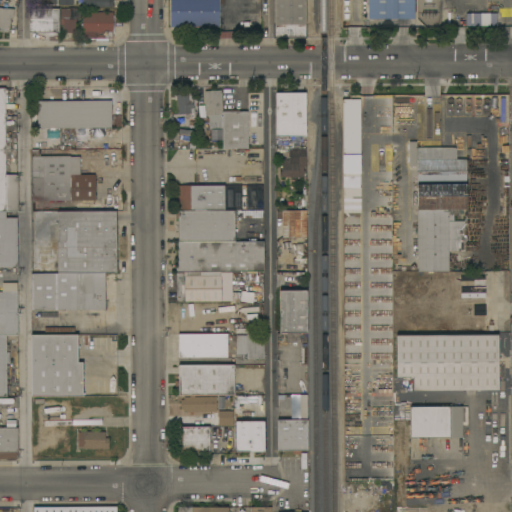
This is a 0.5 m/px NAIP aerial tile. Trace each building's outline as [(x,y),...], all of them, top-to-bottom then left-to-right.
[(170,28),(169,0),(223,0),(223,5),(219,5),(219,28),(170,28)] [(305,0),(306,38),(274,39),(273,0),(305,0)] [(413,0),(414,19),(367,20),(367,0),(413,0)] [(0,4),(6,5),(6,9),(14,9),(13,19),(10,18),(9,29),(8,33),(0,32),(0,4)] [(80,20),(76,20),(76,33),(62,33),(62,25),(60,25),(60,9),(69,9),(69,8),(80,8),(80,20)] [(29,33),(29,9),(59,9),(59,33),(29,33)] [(113,35),(113,39),(108,39),(108,41),(95,42),(95,39),(93,39),(93,40),(90,40),(90,39),(86,39),(86,40),(82,40),(82,28),(81,28),(81,24),(82,24),(82,12),(89,12),(89,10),(94,10),(94,13),(113,12),(113,26),(113,34),(113,35)] [(496,26),(466,26),(466,13),(496,13),(496,26)] [(275,93),(288,93),(288,87),(303,87),(303,93),(306,93),(306,141),(302,141),(302,136),(275,136),(275,93)] [(0,212),(0,88),(15,88),(16,103),(5,103),(5,143),(10,143),(10,148),(11,148),(11,152),(10,152),(10,159),(5,159),(6,175),(17,175),(18,212),(5,212),(0,212)] [(222,129),(210,130),(209,116),(206,116),(204,91),(221,90),(222,110),(222,129)] [(175,93),(192,91),(192,94),(196,93),(197,103),(193,103),(194,113),(178,115),(175,93)] [(342,100),(360,100),(360,156),(343,156),(342,100)] [(111,101),(111,128),(37,128),(37,101),(111,101)] [(239,109),(239,112),(247,112),(248,149),(222,149),(222,129),(222,110),(239,109)] [(416,147),(456,147),(456,159),(465,159),(466,210),(453,210),(453,221),(464,221),(465,251),(448,251),(448,272),(417,272),(416,147)] [(31,150),(69,150),(69,157),(70,157),(80,157),(80,175),(95,175),(95,200),(93,200),(93,203),(84,203),(84,201),(61,201),(61,211),(33,211),(33,210),(32,210),(32,207),(37,207),(37,205),(42,205),(42,201),(31,201),(31,150)] [(306,167),(303,167),(303,177),(298,177),(279,177),(279,172),(282,172),(282,158),(285,158),(285,160),(288,160),(288,150),(290,150),(306,150),(306,167)] [(342,171),(342,160),(360,160),(360,171),(342,171)] [(176,211),(176,186),(195,186),(195,173),(224,173),(224,211),(178,211),(176,211)] [(342,173),(359,173),(359,185),(347,185),(347,184),(342,184),(342,173)] [(261,210),(262,186),(245,185),(245,210),(261,210)] [(342,187),(360,187),(360,197),(352,197),(352,199),(342,199),(342,187)] [(343,213),(343,202),(360,201),(360,213),(343,213)] [(58,273),(58,250),(51,250),(51,242),(57,242),(57,212),(102,211),(102,206),(115,206),(115,211),(116,211),(116,273),(104,273),(58,273)] [(282,211),(306,210),(306,238),(282,238),(282,211)] [(234,211),(234,242),(178,242),(178,211),(224,211),(234,211)] [(5,218),(17,218),(17,267),(0,267),(0,212),(5,212),(5,218)] [(489,263),(490,252),(498,252),(498,241),(508,241),(508,264),(489,263)] [(178,242),(234,242),(263,242),(263,272),(232,272),(178,272),(178,242)] [(302,244),(303,256),(295,256),(295,244),(302,244)] [(232,272),(232,292),(239,292),(239,303),(230,303),(230,302),(176,302),(176,272),(178,272),(232,272)] [(105,310),(31,311),(31,274),(58,273),(104,273),(105,310)] [(0,335),(0,292),(1,292),(1,285),(2,283),(17,283),(17,292),(18,335),(6,335),(0,335)] [(279,334),(279,291),(307,291),(307,334),(301,334),(283,334),(279,334)] [(256,305),(256,304),(261,304),(261,305),(262,305),(262,310),(262,328),(253,328),(253,334),(247,334),(247,328),(248,328),(248,322),(257,322),(257,310),(253,310),(253,316),(241,316),(240,311),(238,311),(237,305),(256,305)] [(77,335),(78,363),(82,363),(83,396),(31,397),(31,335),(44,335),(44,327),(68,327),(74,327),(74,335),(77,335)] [(178,358),(178,334),(227,334),(227,357),(178,358)] [(241,355),(236,355),(236,335),(246,335),(246,334),(264,334),(264,359),(242,360),(241,355)] [(301,334),(301,339),(298,339),(298,343),(286,343),(286,339),(283,334),(301,334)] [(6,374),(11,374),(12,386),(6,386),(6,397),(0,397),(0,335),(6,335),(6,374)] [(497,335),(498,391),(413,391),(413,377),(396,378),(396,335),(497,335)] [(178,396),(178,366),(234,365),(234,395),(178,396)] [(215,397),(215,412),(210,412),(210,414),(208,414),(208,412),(205,412),(205,411),(202,411),(202,412),(184,413),(184,410),(180,410),(180,400),(183,400),(183,397),(215,397)] [(409,438),(409,407),(462,407),(462,438),(409,438)] [(0,459),(0,428),(6,428),(6,420),(15,420),(15,428),(18,428),(18,453),(17,453),(17,459),(0,459)] [(307,451),(277,451),(277,420),(307,420),(307,451)] [(234,450),(263,451),(264,421),(235,421),(234,450)] [(178,455),(178,442),(175,442),(175,434),(178,434),(178,427),(209,427),(209,455),(178,455)] [(105,449),(78,450),(77,432),(105,432),(105,449)]
